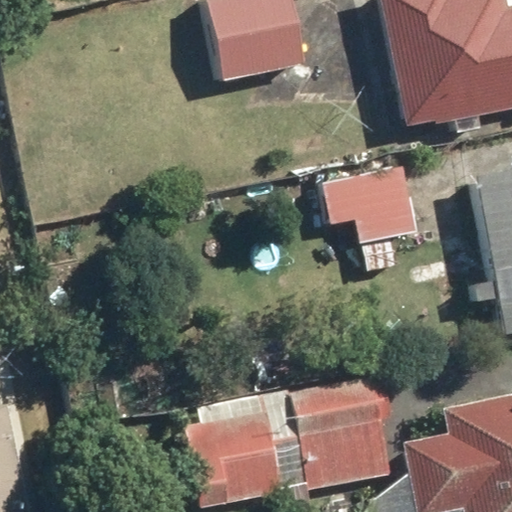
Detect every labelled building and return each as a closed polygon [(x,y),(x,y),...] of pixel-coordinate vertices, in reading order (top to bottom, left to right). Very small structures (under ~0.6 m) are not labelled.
[(196,0),(211,77),(290,62),(278,0),(196,0)] [(369,0),(395,127),(511,103),(511,4),(493,9),(490,0),(369,0)] [(511,166),(462,176),(491,335),(511,331),(511,166)] [(313,181),(321,224),(347,219),(352,243),(354,243),(359,272),(390,266),(385,237),(401,234),(389,168),(313,181)] [(281,387),(300,489),(382,474),(363,371),(281,387)] [(355,497),(358,511),(511,511),(511,390),(431,406),(436,433),(390,442),(399,488),(355,497)] [(176,425),(191,506),(273,491),(258,409),(176,425)] [(19,511),(0,416),(0,511),(19,511)]
